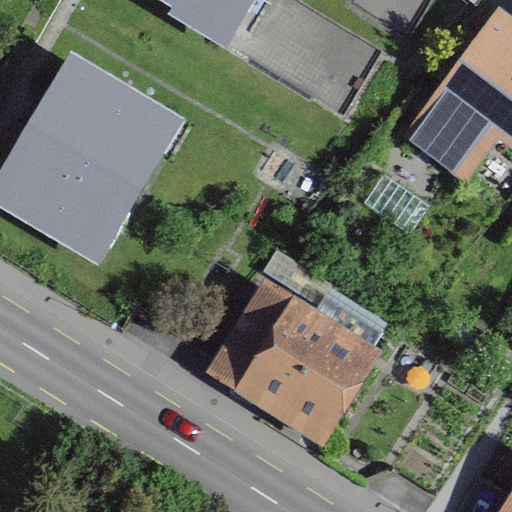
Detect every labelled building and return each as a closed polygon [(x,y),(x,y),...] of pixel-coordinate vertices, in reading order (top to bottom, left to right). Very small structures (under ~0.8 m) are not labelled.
[(177,0),(183,3),(177,14),(344,114),(375,62),(271,0),(355,0),(354,3),(409,36),(430,0),(177,0)] [(511,148),(511,14),(499,5),(402,134),(465,181),(498,138),(511,148)] [(186,118),(70,50),(0,167),(0,208),(98,267),(186,118)] [(384,349),(264,275),(204,372),(324,446),(384,349)] [(504,485),(511,471),(511,450),(501,444),(484,473),(504,485)] [(511,511),(511,489),(497,511),(511,511)]
